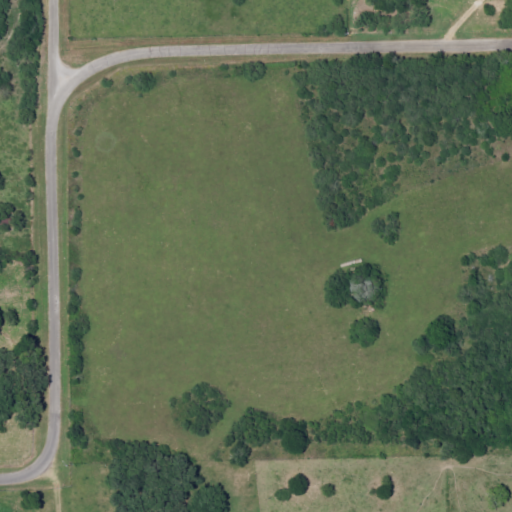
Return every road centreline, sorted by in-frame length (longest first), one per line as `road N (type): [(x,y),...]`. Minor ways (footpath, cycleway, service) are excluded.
road 1 (residential): [(0,474),(30,470),(51,449),(51,0)]
road 2 (residential): [(54,128),(77,81),(138,53),(511,41)]
